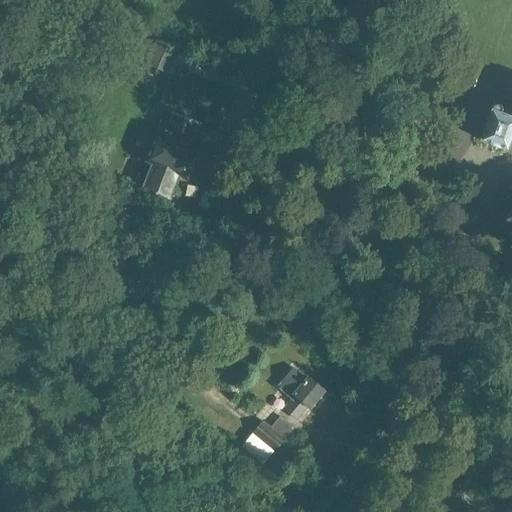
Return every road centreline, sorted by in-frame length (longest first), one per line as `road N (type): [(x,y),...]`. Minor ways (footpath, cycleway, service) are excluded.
road 1 (unknown): [(260,0),(243,44),(241,105),(215,193),(254,194),(444,162),(511,225)]
road 2 (track): [(181,404),(0,249)]
